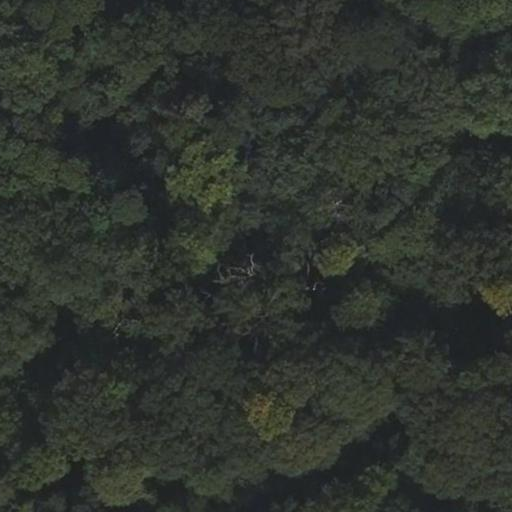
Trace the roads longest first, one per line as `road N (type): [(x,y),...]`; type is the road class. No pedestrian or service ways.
road 1 (track): [(0,297),(92,257),(270,220),(398,169),(511,90)]
road 2 (track): [(0,408),(511,486)]
